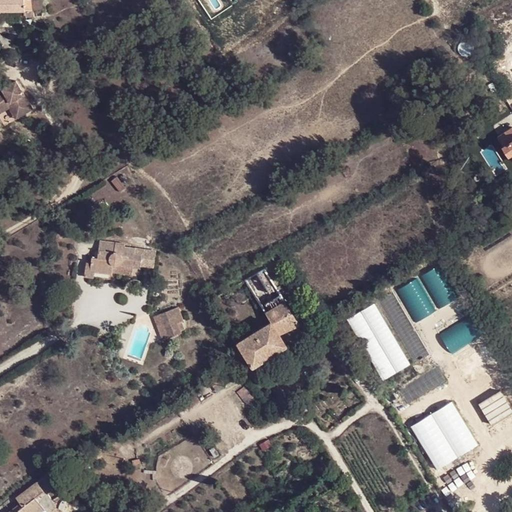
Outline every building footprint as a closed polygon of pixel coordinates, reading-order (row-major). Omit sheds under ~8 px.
[(0,0),(0,9),(24,9),(23,0),(0,0)] [(0,93),(0,108),(2,111),(16,102),(25,115),(38,107),(20,80),(0,93)] [(2,111),(4,114),(15,107),(22,117),(25,115),(16,102),(2,111)] [(506,148),(511,144),(511,128),(500,135),(506,148)] [(136,267),(144,268),(146,258),(130,256),(130,251),(121,250),(121,247),(99,243),(97,260),(93,260),(92,273),(115,277),(117,268),(135,271),(136,267)] [(266,268),(247,280),(272,323),(280,335),(299,323),(266,268)] [(411,282),(460,367),(476,358),(427,273),(411,282)] [(395,291),(430,352),(441,345),(406,285),(395,291)] [(378,299),(414,360),(425,353),(389,292),(378,299)] [(348,317),(383,375),(408,361),(373,302),(348,317)] [(161,309),(163,321),(166,332),(177,330),(176,326),(182,325),(180,318),(184,317),(181,304),(161,309)] [(156,322),(163,321),(161,309),(153,310),(156,322)] [(280,335),(272,323),(239,342),(254,366),(286,347),(280,335)] [(400,390),(407,403),(445,381),(438,369),(400,390)] [(493,423),(511,411),(511,408),(500,389),(480,401),(493,423)] [(411,424),(437,464),(477,441),(451,399),(411,424)] [(80,471),(95,461),(89,452),(74,462),(80,471)] [(42,489),(44,492),(64,481),(57,470),(44,476),(22,488),(13,496),(16,500),(18,503),(20,501),(42,489)] [(35,511),(39,509),(41,511),(45,511),(53,507),(51,503),(44,492),(42,489),(20,501),(18,503),(12,509),(8,511),(35,511)] [(75,508),(80,504),(77,499),(72,503),(75,508)] [(12,509),(18,503),(16,500),(9,506),(12,509)]
